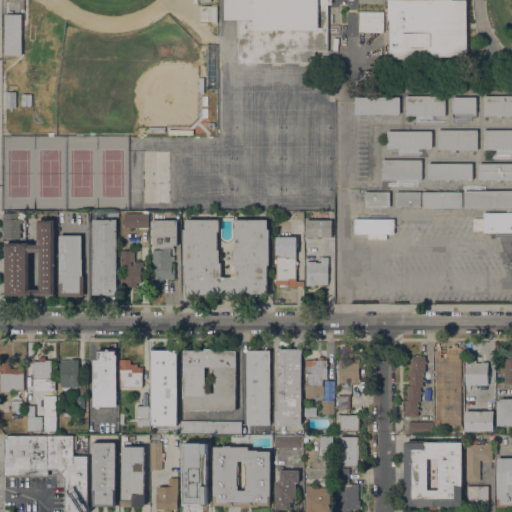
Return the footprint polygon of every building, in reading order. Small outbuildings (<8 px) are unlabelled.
[(331,0),(331,4),(327,4),(327,50),(314,50),(314,62),(238,62),(238,21),(240,21),(240,19),(223,19),(223,0),(331,0)] [(469,0),(469,56),(469,61),(440,61),(440,64),(402,63),(402,61),(390,61),(390,58),(389,58),(389,21),(388,21),(388,19),(387,19),(387,0),(469,0)] [(385,11),(384,32),(358,31),(359,11),(385,11)] [(21,13),(22,54),(4,55),(4,13),(21,13)] [(15,93),(16,93),(21,93),(21,105),(16,105),(16,108),(6,109),(6,107),(5,107),(5,91),(15,91),(15,93)] [(404,115),(404,94),(443,95),(443,115),(404,115)] [(398,95),(398,113),(353,113),(353,95),(398,95)] [(511,95),(511,115),(482,115),(482,95),(511,95)] [(475,96),(475,112),(451,112),(451,96),(475,96)] [(476,129),(476,149),(436,149),(436,129),(476,129)] [(511,129),(511,149),(482,149),(482,129),(511,129)] [(430,130),(430,148),(386,148),(386,130),(430,130)] [(421,159),(421,179),(381,179),(381,159),(421,159)] [(511,162),(511,179),(477,179),(477,162),(511,162)] [(471,163),(471,179),(426,179),(426,163),(471,163)] [(511,190),(511,207),(463,207),(463,190),(511,190)] [(364,206),(364,191),(388,191),(389,206),(364,206)] [(419,191),(419,206),(394,206),(394,191),(419,191)] [(461,191),(461,207),(421,207),(421,191),(461,191)] [(3,230),(0,230),(0,226),(3,226),(3,212),(17,212),(17,218),(21,218),(21,223),(20,223),(20,224),(21,224),(21,226),(20,226),(20,229),(21,229),(21,232),(20,232),(20,238),(3,238),(3,230)] [(149,213),(149,227),(124,227),(124,212),(149,213)] [(511,212),(511,232),(483,232),(483,212),(511,212)] [(466,225),(466,216),(442,216),(442,226),(466,225)] [(353,233),(353,218),(392,218),(392,233),(385,233),(385,239),(366,239),(366,233),(353,233)] [(472,218),(483,218),(483,230),(472,230),(472,218)] [(5,295),(5,242),(28,242),(28,244),(40,244),(40,241),(37,241),(37,219),(54,219),(54,295),(5,295)] [(92,219),(116,219),(116,293),(111,293),(111,295),(104,295),(104,294),(92,294),(92,219)] [(177,220),(177,245),(174,245),(174,247),(170,247),(170,255),(174,255),(174,260),(172,260),(172,268),(174,268),(174,278),(163,278),(163,286),(152,286),(152,278),(153,278),(153,261),(152,261),(152,249),(159,249),(159,248),(154,248),(154,245),(151,245),(151,243),(151,238),(152,238),(152,234),(150,234),(150,229),(152,229),(152,226),(150,226),(150,221),(152,221),(152,219),(177,220)] [(267,219),(267,228),(269,228),(269,264),(267,264),(267,284),(266,284),(266,294),(261,294),(261,296),(252,296),(252,294),(230,294),(230,296),(223,296),(223,294),(200,294),(200,295),(192,295),(192,294),(186,294),(186,284),(185,284),(185,265),(183,265),(183,229),(185,229),(185,219),(219,219),(219,231),(217,231),(217,249),(219,249),(219,262),(221,262),(221,276),(231,276),(231,262),(233,262),(233,249),(235,249),(235,231),(233,231),(233,219),(267,219)] [(331,219),(331,236),(315,236),(315,237),(313,237),(313,236),(311,236),(311,237),(309,237),(309,236),(305,236),(305,219),(331,219)] [(81,234),(82,275),(83,275),(83,296),(59,296),(58,235),(81,234)] [(274,235),(295,235),(295,254),(274,253),(274,235)] [(134,261),(142,261),(142,267),(141,267),(141,282),(137,282),(137,286),(120,286),(120,250),(131,250),(131,251),(134,251),(134,261)] [(275,274),(276,274),(276,256),(288,256),(288,257),(295,257),(295,264),(297,264),(297,268),(296,268),(296,281),(303,281),(303,286),(288,286),(288,284),(284,284),(284,286),(279,286),(279,284),(275,284),(275,274)] [(328,257),(328,263),(327,263),(328,284),(315,284),(315,285),(305,285),(305,278),(306,278),(306,264),(305,264),(305,261),(315,261),(315,262),(321,262),(321,257),(328,257)] [(24,342),(2,341),(2,357),(24,357),(24,342)] [(116,406),(101,406),(101,408),(94,408),(94,406),(93,406),(92,359),(96,359),(96,349),(116,348),(116,406)] [(183,410),(183,350),(204,350),(204,348),(214,348),(214,350),(235,350),(236,410),(183,410)] [(277,353),(277,348),(302,348),(302,352),(301,352),(301,425),(274,425),(274,410),(277,410),(277,353)] [(246,350),(270,350),(270,424),(246,424),(246,350)] [(153,381),(153,355),(167,355),(166,359),(174,359),(174,382),(153,381)] [(425,355),(425,361),(427,361),(427,363),(425,363),(425,371),(422,371),(422,378),(424,378),(424,381),(423,381),(423,386),(420,386),(420,390),(422,390),(422,393),(420,393),(420,401),(418,401),(418,408),(419,408),(419,410),(418,410),(418,416),(404,416),(404,412),(403,412),(403,410),(404,410),(404,400),(407,400),(407,385),(409,385),(409,383),(408,383),(408,380),(409,380),(409,370),(412,370),(412,361),(411,361),(411,359),(412,359),(412,355),(425,355)] [(51,378),(54,378),(55,390),(34,390),(33,385),(33,361),(38,361),(38,356),(45,356),(45,359),(51,359),(51,378)] [(305,384),(307,384),(306,378),(307,378),(307,373),(306,373),(305,365),(305,359),(317,359),(317,357),(323,356),(323,359),(327,359),(327,378),(322,378),(322,385),(323,385),(323,395),(316,395),(316,397),(305,398),(305,384)] [(462,356),(461,378),(439,377),(439,369),(441,369),(441,356),(462,356)] [(511,356),(502,357),(503,384),(511,383),(511,356)] [(465,384),(465,357),(475,357),(475,360),(476,360),(476,362),(481,362),(487,362),(487,371),(489,371),(489,377),(487,377),(487,384),(465,384)] [(60,386),(60,359),(70,359),(70,358),(78,358),(78,386),(60,386)] [(338,359),(348,359),(348,358),(359,358),(359,363),(359,383),(351,383),(351,389),(338,389),(338,359)] [(142,374),(142,386),(120,386),(120,372),(119,372),(119,359),(130,359),(130,364),(137,364),(137,366),(142,366),(142,374)] [(24,368),(24,389),(11,389),(11,392),(0,392),(0,360),(10,360),(10,367),(24,368)] [(171,389),(179,389),(179,408),(172,408),(171,389)] [(43,408),(43,395),(56,395),(56,408),(43,408)] [(349,395),(349,409),(338,409),(338,395),(349,395)] [(444,396),(444,397),(448,397),(448,403),(444,403),(444,420),(433,420),(433,396),(444,396)] [(27,430),(27,397),(35,397),(35,405),(34,405),(34,416),(42,416),(42,430),(27,430)] [(511,425),(496,425),(496,400),(499,400),(499,398),(511,398),(511,425)] [(321,399),(334,399),(334,413),(321,413),(321,399)] [(22,400),(22,411),(11,411),(11,400),(22,400)] [(136,405),(140,405),(140,403),(148,403),(148,405),(149,425),(137,425),(136,405)] [(304,415),(304,406),(316,407),(316,415),(304,415)] [(465,430),(465,410),(476,410),(476,409),(482,409),(482,410),(493,410),(493,430),(465,430)] [(358,429),(340,429),(340,419),(335,419),(335,413),(340,413),(340,414),(358,414),(358,429)] [(56,415),(56,431),(43,431),(43,415),(56,415)] [(181,433),(181,420),(241,420),(241,433),(181,433)] [(432,421),(432,432),(408,432),(408,421),(432,421)] [(55,468),(47,468),(47,474),(3,474),(3,436),(5,436),(5,434),(71,434),(72,454),(85,454),(84,511),(63,511),(63,478),(55,468)] [(201,435),(202,448),(183,448),(182,436),(201,435)] [(303,435),(303,447),(274,447),(274,435),(303,435)] [(320,435),(332,435),(332,448),(320,449),(320,435)] [(358,436),(358,442),(360,442),(360,456),(357,456),(357,466),(340,466),(340,449),(337,449),(337,443),(340,443),(340,436),(358,436)] [(161,469),(150,469),(150,442),(151,442),(151,439),(160,439),(160,442),(161,442),(161,469)] [(429,508),(429,505),(404,505),(404,464),(403,464),(403,456),(404,456),(404,441),(408,441),(408,440),(417,440),(417,441),(419,441),(419,440),(427,440),(427,441),(438,441),(438,440),(447,440),(447,441),(448,441),(448,440),(457,440),(457,441),(461,441),(461,506),(436,505),(436,508),(429,508)] [(115,442),(115,506),(94,506),(93,452),(91,452),(90,442),(115,442)] [(466,443),(486,443),(486,442),(491,442),(491,444),(492,444),(492,460),(488,460),(484,460),(480,460),(480,480),(466,480),(466,443)] [(224,506),(224,505),(222,505),(213,505),(213,446),(223,446),(223,445),(230,445),(230,446),(248,446),(248,448),(257,448),(257,450),(270,450),(270,505),(259,505),(259,506),(225,506),(224,506)] [(144,446),(144,494),(145,494),(145,506),(121,506),(121,446),(144,446)] [(511,506),(496,506),(496,457),(511,457),(511,506)] [(210,476),(198,476),(199,459),(210,459),(210,476)] [(298,482),(295,482),(295,501),(290,501),(290,508),(275,508),(275,480),(279,480),(279,473),(277,473),(277,466),(283,466),(283,469),(298,469),(298,482)] [(349,483),(358,483),(358,500),(360,500),(360,507),(358,507),(358,509),(351,509),(351,511),(340,511),(340,507),(338,507),(338,502),(336,502),(336,483),(336,467),(349,467),(349,483)] [(177,509),(171,509),(171,511),(163,511),(163,509),(156,509),(156,495),(155,495),(156,486),(168,486),(168,477),(178,477),(177,509)] [(184,492),(185,492),(185,479),(200,479),(200,494),(211,494),(211,503),(202,503),(202,508),(200,508),(200,509),(195,509),(195,508),(189,508),(189,500),(184,500),(184,492)] [(329,511),(326,511),(305,511),(305,495),(304,495),(304,493),(305,493),(305,485),(319,485),(319,487),(329,487),(329,511)] [(488,485),(488,507),(467,507),(467,485),(488,485)]
